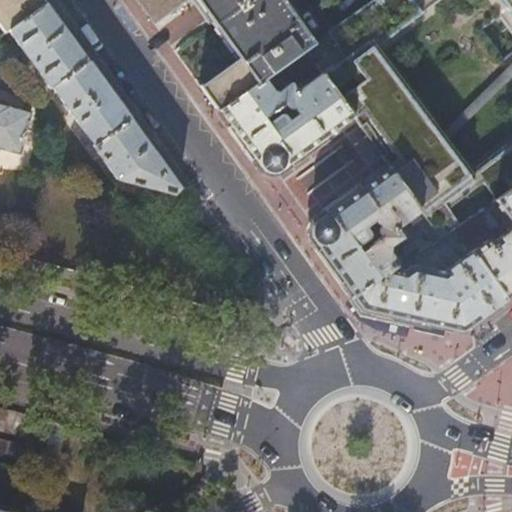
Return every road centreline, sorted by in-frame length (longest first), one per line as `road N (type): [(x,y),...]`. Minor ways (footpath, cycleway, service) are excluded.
road 1 (tertiary): [(89,0),(345,363)]
road 2 (primary): [(304,386),(0,302)]
road 3 (primary): [(0,351),(280,432)]
